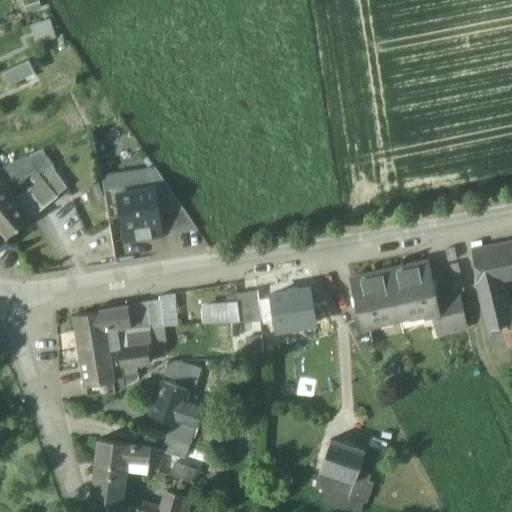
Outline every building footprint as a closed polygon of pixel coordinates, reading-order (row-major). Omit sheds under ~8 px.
[(23,0),(26,12),(42,7),(39,0),(23,0)] [(50,17),(31,24),(37,43),(57,36),(50,17)] [(29,60),(3,71),(9,84),(35,73),(29,60)] [(27,156),(0,171),(0,187),(0,188),(9,181),(14,187),(37,170),(27,156)] [(155,168),(102,177),(103,189),(116,187),(118,194),(156,188),(160,211),(183,208),(155,168)] [(53,170),(43,177),(44,178),(52,189),(61,181),(53,170)] [(52,189),(44,178),(32,189),(45,206),(58,196),(52,189)] [(17,201),(12,196),(9,199),(0,188),(0,187),(0,232),(2,235),(5,238),(30,218),(17,201)] [(116,187),(103,189),(108,218),(120,216),(117,194),(118,194),(116,187)] [(118,194),(117,194),(120,216),(125,242),(164,236),(164,235),(160,211),(156,188),(118,194)] [(30,218),(45,206),(32,189),(17,201),(30,218)] [(183,208),(160,211),(164,235),(198,229),(183,208)] [(511,242),(471,251),(480,291),(494,288),(493,277),(511,273),(511,242)] [(428,262),(389,271),(400,318),(431,311),(439,309),(437,301),(428,262)] [(389,271),(350,280),(359,318),(361,327),(369,325),(400,318),(389,271)] [(201,287),(202,301),(237,300),(236,286),(201,287)] [(311,286),(269,294),(270,299),(274,322),(276,333),(318,325),(311,286)] [(241,323),(262,320),(258,288),(237,290),(239,302),(241,323)] [(460,296),(437,301),(439,309),(431,311),(436,334),(467,327),(460,296)] [(264,324),(274,322),(270,299),(260,301),(264,324)] [(161,300),(134,304),(134,307),(128,308),(131,328),(148,327),(164,326),(161,300)] [(203,325),(241,323),(239,302),(201,304),(203,325)] [(503,302),(483,305),(488,329),(511,323),(511,311),(506,313),(503,302)] [(128,308),(112,310),(111,304),(101,306),(102,312),(75,316),(73,317),(76,332),(77,332),(105,327),(106,329),(116,329),(131,328),(128,308)] [(404,329),(432,328),(432,317),(404,318),(404,329)] [(359,318),(345,324),(360,352),(373,346),(369,325),(361,327),(359,318)] [(105,327),(77,332),(87,395),(116,393),(125,388),(122,367),(142,365),(149,360),(148,348),(150,348),(148,327),(131,328),(116,329),(106,329),(105,327)] [(263,337),(239,340),(241,362),(265,359),(263,337)] [(183,361),(168,362),(164,375),(196,384),(200,369),(182,364),(183,361)] [(186,390),(161,383),(150,417),(172,423),(175,424),(182,401),(186,390)] [(205,409),(182,401),(175,424),(195,430),(198,431),(205,409)] [(195,430),(172,423),(167,438),(190,445),(195,430)] [(186,459),(190,445),(167,438),(163,452),(186,459)] [(364,451),(330,440),(321,470),(355,481),(356,478),(364,451)] [(133,445),(99,441),(95,466),(125,470),(127,461),(131,461),(133,445)] [(150,448),(133,445),(131,461),(148,463),(150,448)] [(131,461),(127,461),(125,470),(147,473),(148,463),(131,461)] [(197,471),(174,463),(169,475),(193,483),(197,471)] [(125,470),(95,466),(90,506),(120,510),(122,497),(125,470)] [(352,488),(319,477),(315,488),(349,498),(352,488)] [(369,482),(356,478),(355,481),(352,488),(349,498),(363,502),(369,482)] [(178,511),(184,496),(166,491),(161,510),(161,511),(163,511),(178,511)] [(161,510),(122,497),(120,510),(126,511),(160,511),(161,511),(161,510)]
